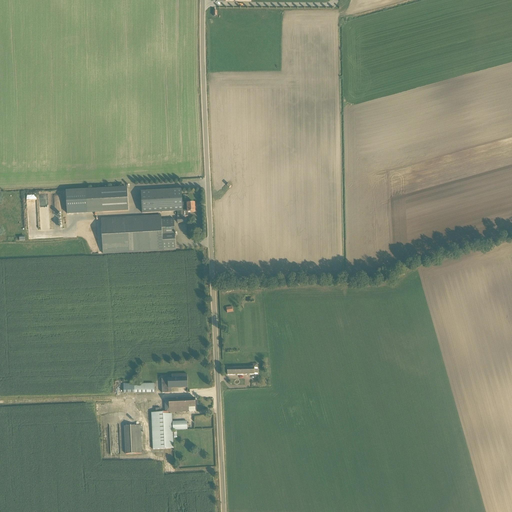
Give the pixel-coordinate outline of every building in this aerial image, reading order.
[(128,211),(127,188),(66,190),(67,214),(128,211)] [(182,190),(141,192),(142,213),(177,211),(177,212),(177,217),(181,217),(181,211),(183,211),(182,205),(182,203),(182,190)] [(187,205),(182,205),(183,211),(181,211),(181,217),(188,217),(188,213),(195,212),(195,204),(187,204),(187,205)] [(162,220),(161,217),(101,220),(103,254),(176,250),(174,220),(162,220)] [(228,375),(258,375),(257,364),(253,364),(253,368),(227,368),(228,375)] [(162,393),(171,393),(171,388),(188,388),(187,374),(172,375),(172,379),(161,379),(162,393)] [(124,394),(134,394),(155,394),(155,384),(134,384),(124,384),(124,394)] [(186,412),(189,412),(189,408),(195,407),(195,398),(169,400),(165,400),(165,413),(162,413),(161,409),(156,409),(156,413),(151,413),(153,449),(174,448),(173,430),(187,429),(187,421),(172,422),(172,414),(168,414),(168,413),(184,412),(186,412)] [(140,425),(124,426),(125,454),(142,454),(140,425)]
